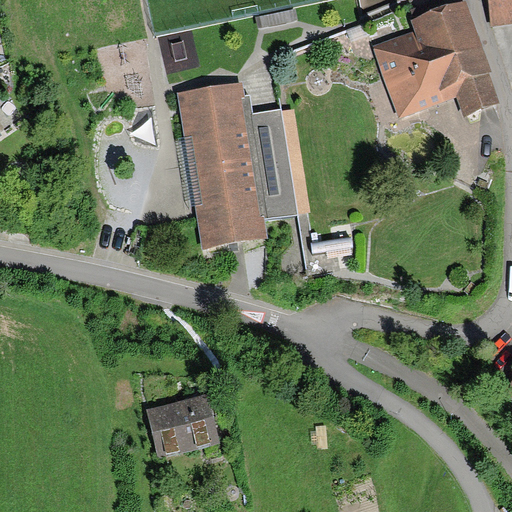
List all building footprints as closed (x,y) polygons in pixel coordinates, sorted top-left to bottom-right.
[(511,0),(486,0),(489,23),(511,19),(511,0)] [(462,113),(491,101),(456,9),(414,24),(418,34),(377,50),(402,116),(456,96),(462,113)] [(207,242),(256,234),(232,88),(183,96),(207,242)] [(298,110),(257,115),(271,221),(311,216),(298,110)] [(149,413),(158,459),(213,447),(203,401),(149,413)]
